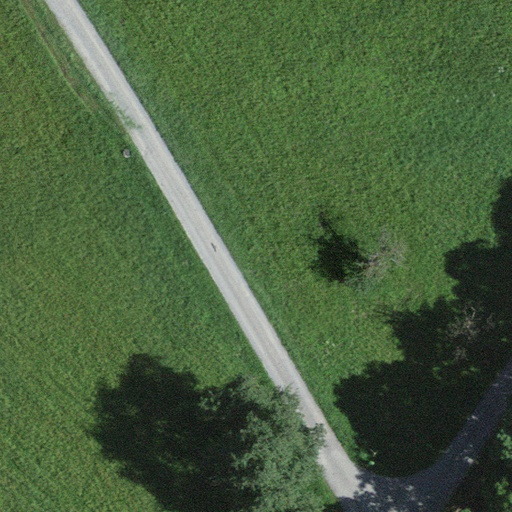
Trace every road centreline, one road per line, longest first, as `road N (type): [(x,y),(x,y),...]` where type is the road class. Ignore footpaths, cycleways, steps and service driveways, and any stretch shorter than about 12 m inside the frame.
road 1 (track): [(53,0),(374,511)]
road 2 (track): [(414,511),(511,377)]
